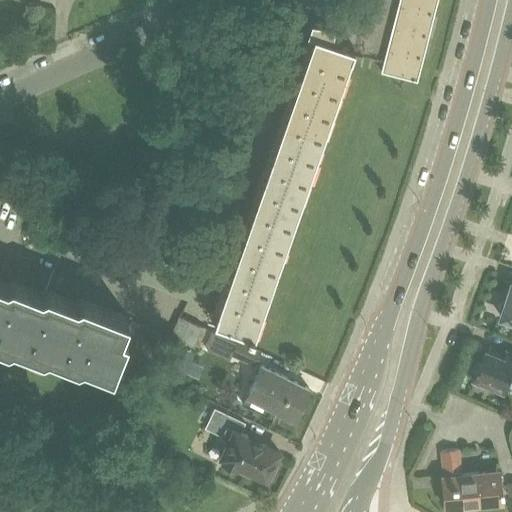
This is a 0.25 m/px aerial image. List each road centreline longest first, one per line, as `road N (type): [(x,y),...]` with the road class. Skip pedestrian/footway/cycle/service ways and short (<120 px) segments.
road 1 (primary): [(490,0),(454,139),(384,338),(305,511)]
road 2 (primary): [(352,511),(387,439),(511,7)]
road 3 (residential): [(0,100),(237,0)]
